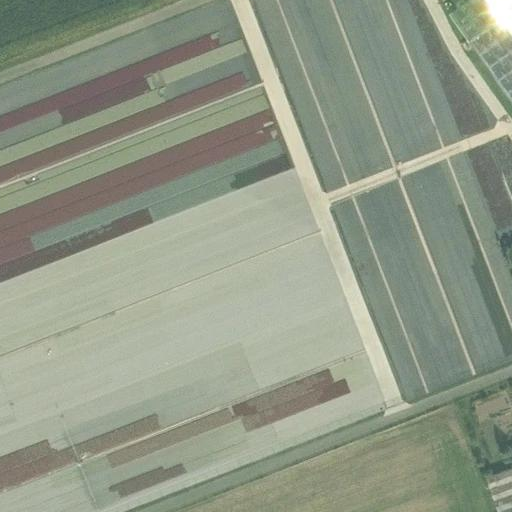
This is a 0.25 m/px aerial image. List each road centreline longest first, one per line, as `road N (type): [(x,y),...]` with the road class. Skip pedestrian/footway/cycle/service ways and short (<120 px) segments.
road 1 (track): [(511,370),(147,511)]
road 2 (track): [(195,0),(0,76)]
road 3 (track): [(511,126),(431,0)]
